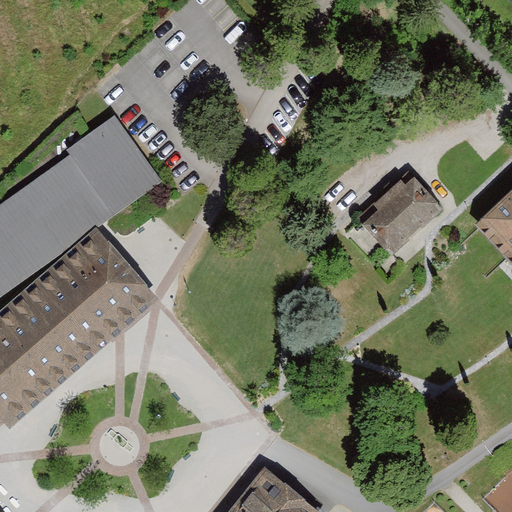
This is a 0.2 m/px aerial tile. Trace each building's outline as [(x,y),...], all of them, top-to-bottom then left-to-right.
[(0,303),(3,309),(98,231),(166,177),(115,114),(65,149),(69,153),(0,206),(0,303)] [(361,219),(393,254),(443,208),(411,173),(361,219)] [(511,187),(473,224),(511,265),(511,187)] [(0,414),(4,420),(153,298),(98,231),(3,309),(0,311),(0,414)] [(313,511),(314,511),(262,474),(233,511),(313,511)]
